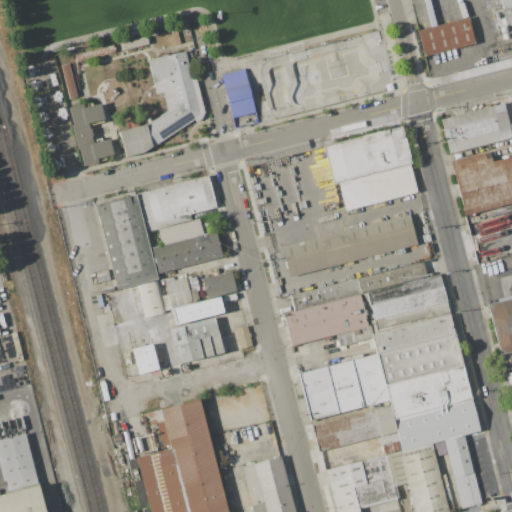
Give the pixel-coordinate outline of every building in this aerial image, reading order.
[(511,0),(499,0),(511,52),(511,0)] [(417,29),(466,17),(473,44),(424,56),(417,29)] [(145,36),(146,38),(147,38),(147,43),(121,49),(119,42),(145,36)] [(112,44),(113,47),(114,49),(113,50),(114,52),(76,62),(74,54),(112,44)] [(167,110),(162,90),(155,92),(147,60),(184,51),(199,114),(142,151),(124,156),(118,131),(145,124),(167,110)] [(67,62),(75,95),(68,97),(60,64),(67,62)] [(243,68),(254,111),(231,117),(220,74),(243,68)] [(82,103),(83,106),(81,107),(99,103),(103,117),(85,122),(87,127),(89,127),(91,134),(89,134),(91,141),(89,141),(90,142),(94,141),(94,138),(100,137),(100,139),(108,137),(112,154),(96,159),(97,162),(82,166),(70,124),(72,123),(67,107),(82,103)] [(440,118),(503,103),(508,123),(511,122),(511,136),(448,152),(440,118)] [(137,119),(138,124),(126,127),(125,122),(137,119)] [(323,146),(401,126),(410,163),(408,163),(415,192),(344,210),(337,182),(332,183),(323,146)] [(449,161),(488,151),(490,161),(511,155),(511,202),(463,215),(449,161)] [(206,175),(214,208),(188,214),(190,220),(156,229),(144,232),(134,194),(206,175)] [(156,279),(115,289),(94,204),(134,194),(144,232),(156,279)] [(280,246),(408,214),(415,245),(288,276),(280,246)] [(197,218),(200,231),(207,229),(208,232),(214,231),(220,257),(156,273),(150,247),(160,245),(156,229),(190,220),(197,218)] [(421,261),(422,263),(424,262),(425,267),(423,268),(425,276),(365,292),(360,293),(356,278),(421,261)] [(237,290),(205,298),(200,278),(231,269),(237,290)] [(441,287),(453,333),(461,365),(383,385),(375,353),(373,348),(369,349),(367,342),(371,341),(371,338),(370,334),(376,333),(373,320),(372,320),(365,292),(425,276),(437,273),(441,287)] [(189,276),(189,278),(194,277),(197,286),(192,287),(192,288),(193,288),(197,301),(164,310),(160,296),(166,294),(163,283),(189,276)] [(360,293),(358,294),(292,310),(288,295),(356,278),(360,293)] [(163,313),(143,318),(135,285),(155,280),(163,313)] [(137,319),(111,325),(104,293),(129,287),(137,319)] [(358,294),(366,325),(367,325),(370,334),(371,338),(353,343),(337,347),(334,335),(289,346),(281,313),(292,310),(358,294)] [(222,312),(174,324),(170,309),(218,296),(222,312)] [(511,350),(500,354),(487,305),(511,298),(511,350)] [(213,317),(222,352),(176,364),(167,329),(213,317)] [(250,346),(239,348),(234,328),(245,326),(250,346)] [(161,345),(167,367),(156,369),(136,374),(130,349),(150,344),(148,337),(158,334),(161,345)] [(375,353),(383,385),(387,400),(309,420),(297,373),(375,353)] [(461,365),(478,431),(462,435),(430,443),(400,451),(392,419),(388,406),(387,400),(383,385),(461,365)] [(150,511),(228,511),(200,399),(161,409),(171,448),(136,457),(150,511)] [(388,406),(392,419),(400,451),(383,455),(382,451),(375,453),(373,446),(379,445),(377,437),(316,452),(310,426),(388,406)] [(0,511),(0,493),(5,492),(0,472),(0,439),(24,433),(44,511),(0,511)] [(462,435),(472,472),(480,502),(459,508),(445,454),(433,457),(430,443),(462,435)] [(447,511),(412,511),(405,483),(392,487),(383,455),(400,451),(430,443),(433,457),(447,511)] [(392,487),(394,496),(356,506),(351,487),(365,483),(359,461),(383,455),(392,487)] [(294,511),(280,456),(241,466),(252,511),(294,511)] [(359,461),(365,483),(351,487),(356,506),(357,511),(335,511),(325,470),(359,461)]
